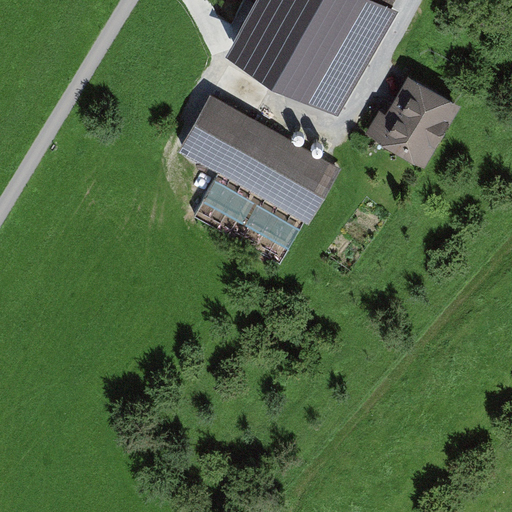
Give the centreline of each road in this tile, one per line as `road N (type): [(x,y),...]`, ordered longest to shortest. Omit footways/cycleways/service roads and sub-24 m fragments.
road 1 (track): [(280,511),(511,240)]
road 2 (residential): [(132,0),(0,213)]
